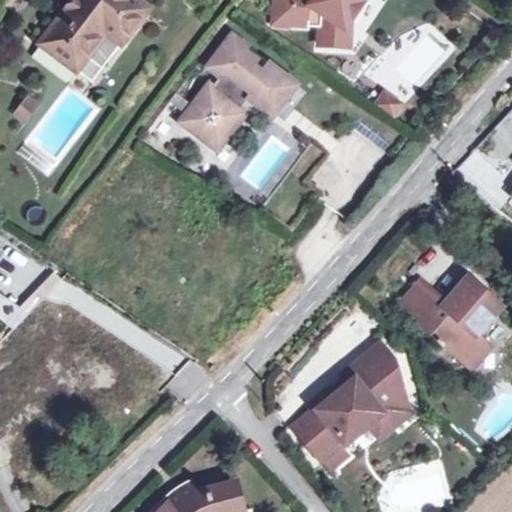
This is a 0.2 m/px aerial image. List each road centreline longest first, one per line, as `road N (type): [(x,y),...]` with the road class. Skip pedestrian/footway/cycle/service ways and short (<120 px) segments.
road 1 (tertiary): [(511,58),(218,392)]
road 2 (tertiary): [(218,392),(100,511)]
road 3 (residential): [(218,392),(323,511)]
